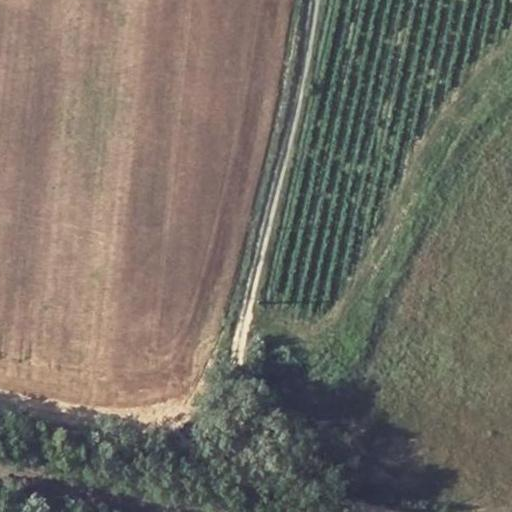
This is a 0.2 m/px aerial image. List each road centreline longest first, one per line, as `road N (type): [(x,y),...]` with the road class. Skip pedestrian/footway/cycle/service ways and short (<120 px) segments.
road 1 (track): [(312,0),(230,393),(243,456),(257,473),(288,492),(364,511)]
road 2 (track): [(0,409),(199,454)]
